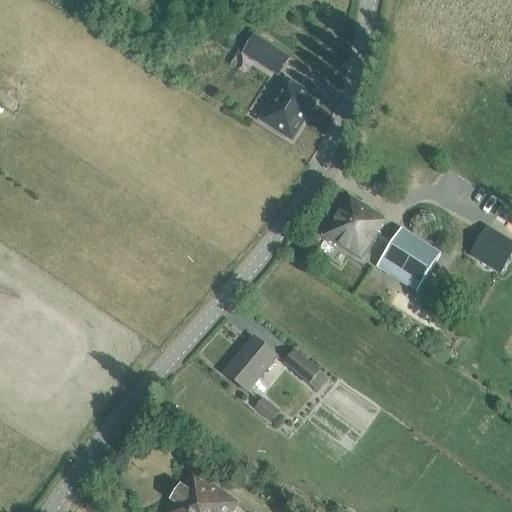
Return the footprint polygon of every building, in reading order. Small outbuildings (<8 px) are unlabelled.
[(277,76),(288,59),(254,38),(243,55),(277,76)] [(260,122),(290,141),(315,100),(285,81),(260,122)] [(0,89),(0,101),(12,110),(18,101),(0,89)] [(349,198),(323,237),(361,261),(378,235),(375,233),(384,221),(349,198)] [(511,211),(502,206),(496,216),(507,223),(511,214),(511,211)] [(511,241),(486,226),(472,249),(503,268),(511,253),(511,241)] [(439,257),(425,248),(400,232),(382,259),(406,276),(421,285),(439,257)] [(222,375),(246,394),(275,358),(252,339),(222,375)] [(307,386),(308,386),(318,393),(327,380),(318,374),(293,354),(283,366),(307,386)] [(257,410),(271,421),(279,411),(266,399),(257,410)] [(230,511),(237,503),(191,471),(162,511),(230,511)]
